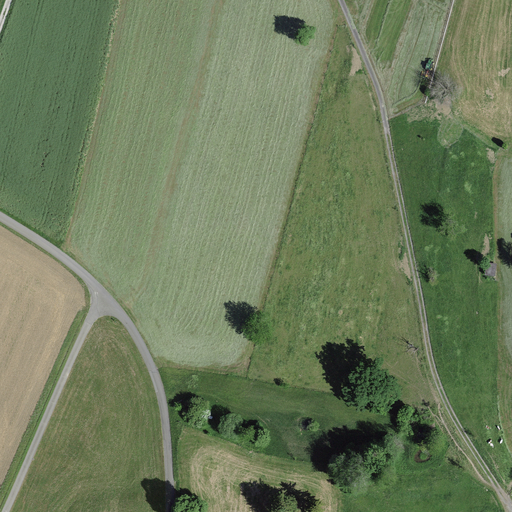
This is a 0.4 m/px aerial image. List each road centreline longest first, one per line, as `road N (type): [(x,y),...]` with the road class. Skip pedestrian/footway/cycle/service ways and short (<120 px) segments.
road 1 (track): [(342,0),(383,108),(430,369),(511,505)]
road 2 (unclassified): [(0,211),(108,284),(161,360),(175,411),(179,511)]
road 3 (track): [(108,284),(1,511)]
